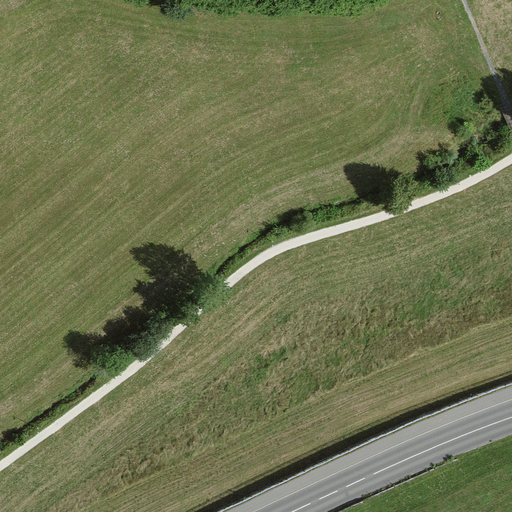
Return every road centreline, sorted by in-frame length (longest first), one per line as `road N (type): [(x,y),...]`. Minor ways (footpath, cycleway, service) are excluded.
road 1 (track): [(511,158),(423,202),(258,258),(103,392),(0,467)]
road 2 (secondary): [(511,417),(294,511)]
